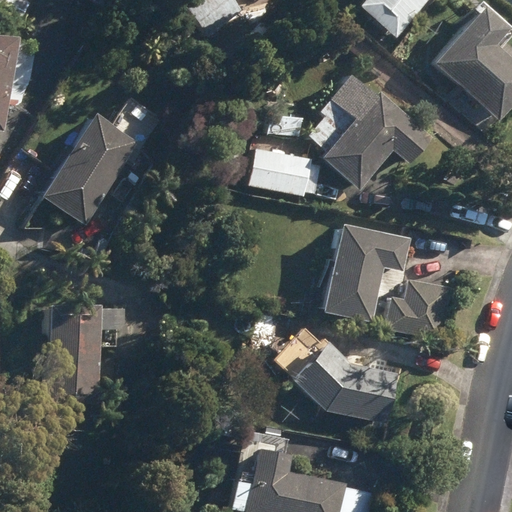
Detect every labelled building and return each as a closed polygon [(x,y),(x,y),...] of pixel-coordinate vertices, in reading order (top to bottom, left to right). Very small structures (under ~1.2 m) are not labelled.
[(0,0),(0,13),(13,21),(29,3),(31,0),(0,0)] [(353,0),(346,9),(388,43),(421,0),(353,0)] [(419,69),(491,125),(511,97),(511,74),(486,55),(502,34),(467,7),(419,69)] [(306,163),(349,195),(380,154),(399,169),(419,142),(335,79),(307,116),(329,133),(306,163)] [(300,113),(265,111),(263,111),(262,131),(298,133),(300,113)] [(28,200),(75,229),(125,146),(77,118),(28,200)] [(235,190),(295,200),(296,195),(300,167),(300,163),(242,153),(235,190)] [(308,316),(362,326),(372,272),(393,275),(398,243),(324,230),(308,316)] [(374,332),(432,342),(441,292),(396,285),(393,303),(379,301),(374,332)] [(27,302),(30,405),(87,403),(84,328),(109,328),(109,305),(84,306),(84,300),(27,302)] [(312,411),(377,423),(387,372),(333,361),(320,349),(322,346),(310,335),(305,341),(290,327),(262,358),(278,373),(274,377),(312,411)] [(361,511),(366,492),(333,486),(334,483),(271,470),(277,438),(252,433),(249,447),(240,446),(238,455),(231,454),(226,480),(222,480),(216,507),(230,510),(230,511),(361,511)] [(44,456),(56,477),(92,455),(80,435),(44,456)] [(11,511),(34,511),(36,503),(12,501),(11,511)]
